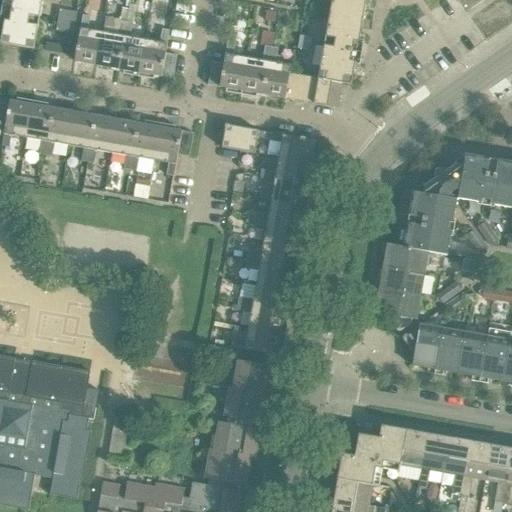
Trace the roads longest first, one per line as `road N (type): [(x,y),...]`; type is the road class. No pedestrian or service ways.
road 1 (tertiary): [(313,382),(341,209),(381,154)]
road 2 (residential): [(313,382),(511,417)]
road 3 (residential): [(381,154),(353,134),(192,108)]
road 4 (residential): [(192,108),(0,75)]
road 5 (tertiary): [(381,154),(511,54)]
road 6 (tertiary): [(288,511),(313,382)]
